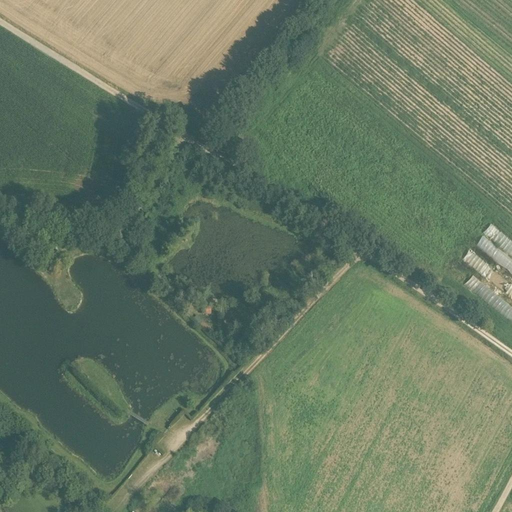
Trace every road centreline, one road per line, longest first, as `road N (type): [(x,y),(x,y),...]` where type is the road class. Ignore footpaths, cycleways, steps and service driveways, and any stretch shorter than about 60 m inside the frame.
road 1 (track): [(355,246),(113,511)]
road 2 (track): [(0,223),(104,240),(129,228),(184,138)]
road 3 (track): [(0,23),(184,138)]
road 4 (track): [(184,138),(355,246)]
road 5 (track): [(355,246),(511,355)]
